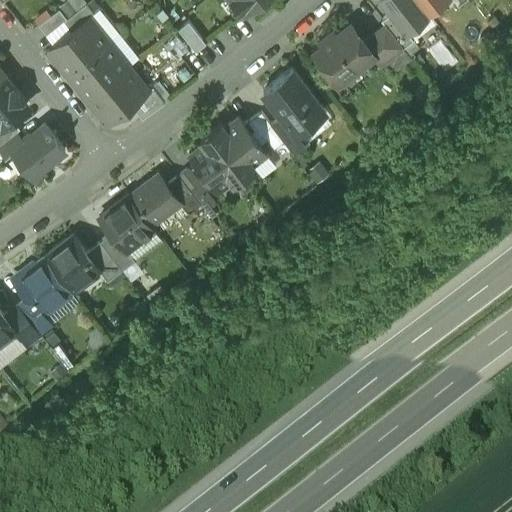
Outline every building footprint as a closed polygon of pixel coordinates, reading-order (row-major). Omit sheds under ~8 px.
[(229,0),(242,15),(260,0),(229,0)] [(382,0),(391,11),(403,27),(425,9),(417,0),(382,0)] [(417,0),(425,9),(437,0),(417,0)] [(66,17),(63,20),(70,29),(86,16),(86,17),(93,12),(85,2),(66,17)] [(38,24),(46,34),(63,20),(66,17),(58,8),(38,24)] [(385,23),(403,46),(413,39),(403,27),(391,11),(382,19),(385,23)] [(86,16),(70,29),(49,47),(69,72),(106,41),(86,17),(86,16)] [(188,21),(178,29),(195,51),(205,43),(188,21)] [(350,23),(314,52),(337,82),(372,55),(373,54),(363,40),(350,23)] [(385,23),(363,40),(373,54),(372,55),(379,64),(403,46),(385,23)] [(106,41),(69,72),(89,96),(126,66),(106,41)] [(126,66),(89,96),(109,121),(130,104),(146,91),(146,90),(126,66)] [(262,90),(281,113),(294,131),(300,127),(324,108),(292,67),(262,90)] [(4,74),(0,77),(0,127),(11,119),(29,105),(4,74)] [(146,91),(130,104),(142,118),(164,101),(152,85),(146,90),(146,91)] [(260,110),(251,117),(273,146),(283,139),(270,122),(260,110)] [(281,113),(270,122),(283,139),(292,151),(308,138),(300,127),(294,131),(281,113)] [(221,122),(210,130),(243,173),(254,165),(252,162),(265,151),(237,115),(223,125),(221,122)] [(11,119),(0,127),(0,144),(15,133),(19,129),(11,119)] [(13,149),(14,150),(28,167),(24,170),(33,182),(44,173),(41,169),(65,150),(44,124),(22,142),(13,149)] [(243,173),(210,130),(200,139),(202,142),(188,153),(216,189),(230,178),(233,182),(243,173)] [(15,133),(0,144),(0,151),(4,157),(14,150),(13,149),(22,142),(15,133)] [(178,174),(200,202),(210,195),(188,167),(178,174)] [(129,196),(150,223),(151,223),(179,201),(180,200),(166,183),(158,173),(130,196),(129,196)] [(166,183),(180,200),(179,201),(188,212),(200,202),(178,174),(166,183)] [(111,233),(124,250),(126,249),(154,227),(151,223),(150,223),(129,196),(130,196),(128,194),(99,217),(111,233)] [(99,242),(121,270),(134,260),(126,249),(124,250),(111,233),(99,242)] [(45,257),(71,290),(98,270),(98,269),(86,253),(72,236),(45,257)] [(86,253),(98,269),(98,270),(107,281),(121,270),(99,242),(86,253)] [(29,297),(41,313),(43,313),(71,290),(45,257),(16,280),(29,297)] [(17,306),(39,334),(52,324),(43,313),(41,313),(29,297),(17,306)] [(4,317),(14,330),(13,331),(25,347),(39,334),(17,306),(4,317)] [(0,340),(13,331),(14,330),(4,317),(0,311),(0,340)]
